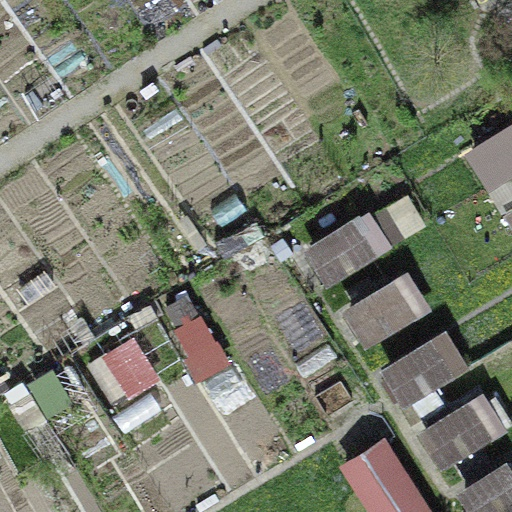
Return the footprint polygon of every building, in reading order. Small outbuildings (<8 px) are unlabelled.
[(511,116),(466,147),(491,184),(511,169),(511,116)] [(511,173),(497,182),(508,201),(511,197),(511,173)] [(323,275),(413,233),(396,196),(306,238),(323,275)] [(366,342),(435,305),(414,265),(344,301),(366,342)] [(423,423),(468,511),(508,511),(511,510),(511,343),(474,363),(453,322),(385,356),(423,431),(423,423)] [(48,511),(0,435),(0,511),(48,511)] [(427,511),(391,449),(343,477),(363,511),(427,511)]
